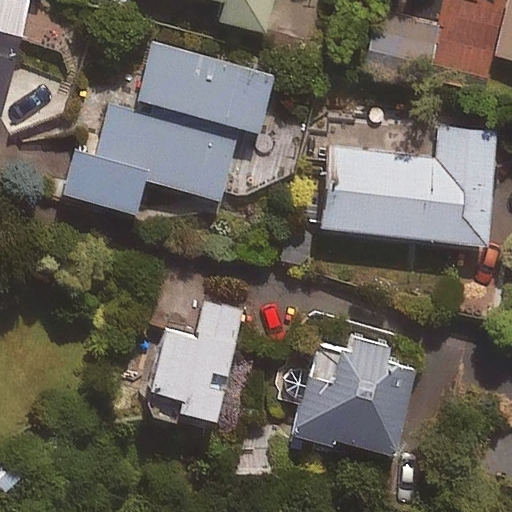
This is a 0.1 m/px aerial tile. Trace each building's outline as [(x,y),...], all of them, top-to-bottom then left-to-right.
[(0,0),(0,83),(22,0),(20,0),(0,0)] [(213,0),(210,15),(257,26),(263,0),(213,0)] [(511,0),(502,0),(489,54),(511,60),(511,0)] [(146,38),(130,97),(250,129),(266,71),(146,38)] [(214,196),(231,133),(99,98),(85,149),(67,144),(55,189),(127,209),(136,175),(214,196)] [(477,239),(489,128),(430,122),(427,154),(326,143),(317,223),(477,239)] [(236,307),(201,297),(191,335),(157,326),(137,395),(206,415),(236,307)] [(334,351),(319,346),(313,368),(305,366),(289,421),(385,450),(411,363),(387,356),(390,346),(340,331),(334,351)]
